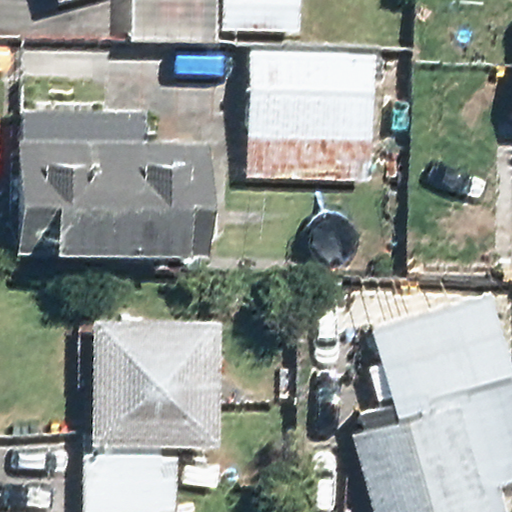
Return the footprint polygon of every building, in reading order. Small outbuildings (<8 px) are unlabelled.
[(375,42),(237,38),(233,161),(371,165),(375,42)] [(208,128),(5,126),(4,239),(207,241),(208,128)] [(511,337),(493,281),(364,324),(394,410),(511,369),(511,337)] [(215,312),(83,312),(83,440),(215,440),(215,312)] [(483,511),(452,401),(328,436),(350,511),(483,511)]
